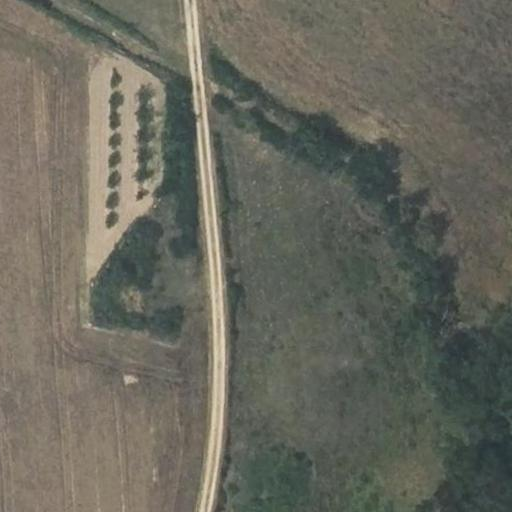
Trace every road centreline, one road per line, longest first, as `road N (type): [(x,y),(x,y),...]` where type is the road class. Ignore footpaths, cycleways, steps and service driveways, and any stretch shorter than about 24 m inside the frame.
road 1 (track): [(197,511),(217,363),(197,68)]
road 2 (track): [(197,68),(54,0)]
